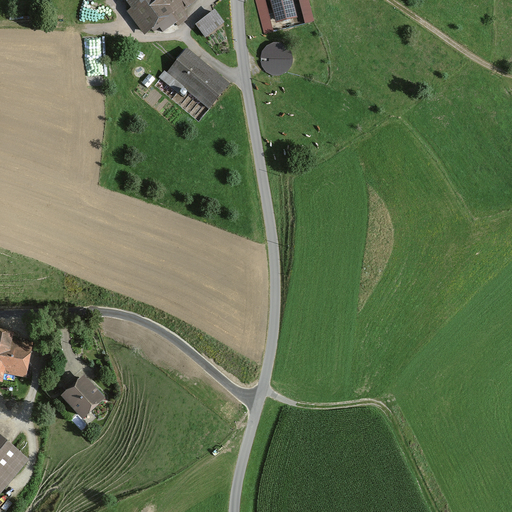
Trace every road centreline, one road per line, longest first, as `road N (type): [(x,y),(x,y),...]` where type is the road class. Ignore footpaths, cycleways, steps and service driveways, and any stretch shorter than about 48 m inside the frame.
road 1 (unclassified): [(234,511),(275,310),(273,244),(237,0)]
road 2 (track): [(0,317),(96,312),(145,324),(256,407)]
road 3 (track): [(438,511),(381,404),(317,407),(261,390)]
road 4 (track): [(511,77),(388,0)]
